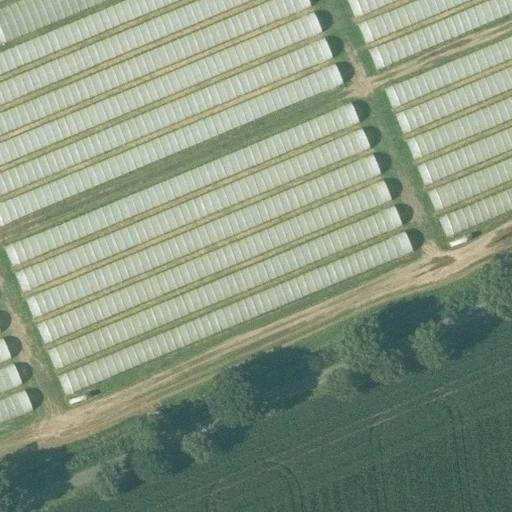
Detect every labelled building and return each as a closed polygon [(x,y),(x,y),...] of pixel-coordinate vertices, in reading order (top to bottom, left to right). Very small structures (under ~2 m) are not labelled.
[(167,0),(0,69),(0,235),(1,238),(356,91),(317,0),(167,0)] [(511,0),(347,0),(381,80),(511,26),(511,0)] [(511,48),(389,99),(449,243),(511,216),(511,48)] [(8,258),(68,402),(423,255),(363,111),(8,258)] [(0,430),(41,413),(0,314),(0,430)]
